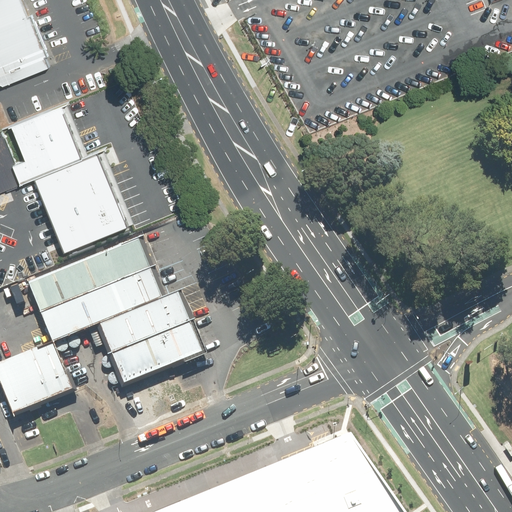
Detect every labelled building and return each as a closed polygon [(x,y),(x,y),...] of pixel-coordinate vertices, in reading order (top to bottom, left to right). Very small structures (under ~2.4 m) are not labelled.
[(57,64),(30,0),(0,0),(0,80),(4,83),(57,64)] [(314,0),(300,0),(298,3),(304,9),(314,0)] [(354,40),(353,74),(371,74),(371,70),(406,70),(406,44),(385,44),(385,38),(379,38),(380,15),(371,15),(371,6),(366,6),(366,0),(357,0),(358,6),(354,6),(354,0),(345,0),(346,6),(339,5),(339,0),(331,0),(331,6),(329,6),(329,33),(339,33),(338,39),(354,40)] [(457,0),(456,19),(451,19),(451,14),(419,12),(416,51),(448,54),(449,40),(478,42),(479,29),(480,21),(465,20),(466,0),(457,0)] [(315,11),(307,10),(304,29),(312,30),(315,11)] [(283,13),(274,13),(273,28),(282,29),(283,13)] [(326,14),(318,13),(316,28),(324,29),(326,14)] [(297,15),(289,14),(288,30),(296,31),(297,15)] [(386,17),(385,26),(400,28),(401,19),(386,17)] [(334,46),(334,35),(328,35),(328,38),(289,37),(288,64),(308,65),(308,68),(316,68),(316,65),(328,65),(328,46),(334,46)] [(334,90),(314,99),(322,115),(342,106),(334,90)] [(24,183),(35,179),(92,156),(71,102),(14,125),(28,159),(16,164),(24,183)] [(0,192),(24,183),(16,164),(2,129),(0,129),(0,192)] [(92,156),(35,179),(63,248),(135,219),(107,150),(92,156)] [(137,237),(29,280),(53,341),(100,322),(161,298),(137,237)] [(176,292),(161,298),(100,322),(124,382),(200,353),(176,292)] [(72,390),(54,343),(0,363),(0,380),(13,414),(72,390)] [(384,511),(329,430),(124,511),(384,511)]
